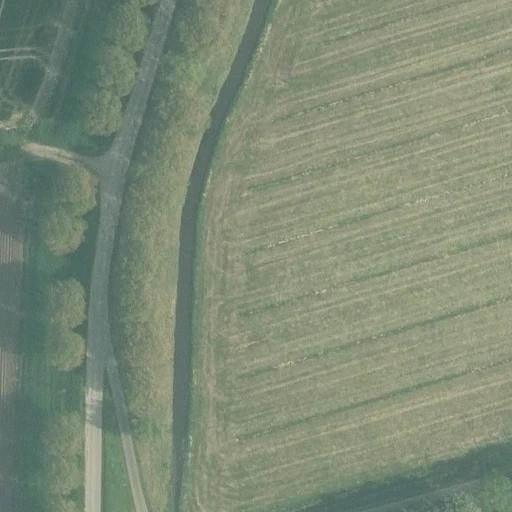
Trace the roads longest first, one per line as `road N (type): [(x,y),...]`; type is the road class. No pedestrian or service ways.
road 1 (unclassified): [(98,324),(115,191),(170,0)]
road 2 (unclassified): [(148,511),(98,324)]
road 3 (unclassified): [(94,511),(98,324)]
